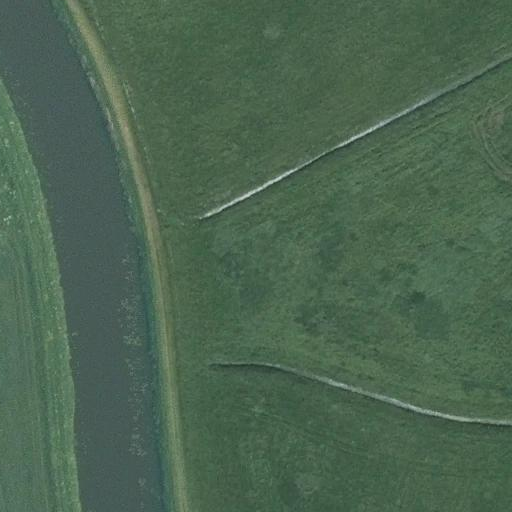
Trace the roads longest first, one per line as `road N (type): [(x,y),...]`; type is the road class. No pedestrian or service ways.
road 1 (track): [(175,511),(135,191),(64,0)]
road 2 (track): [(0,137),(20,193),(64,511)]
